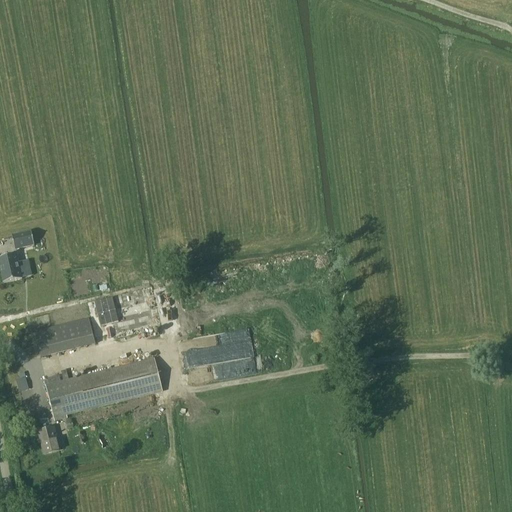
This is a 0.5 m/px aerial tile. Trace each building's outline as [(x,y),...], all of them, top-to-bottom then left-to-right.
[(31,233),(12,237),(15,251),(35,246),(31,233)] [(17,255),(0,259),(0,267),(4,284),(22,280),(17,255)] [(86,304),(90,319),(95,339),(115,334),(116,340),(162,328),(152,287),(86,304)] [(95,339),(90,319),(34,333),(41,359),(96,345),(95,339)] [(223,332),(223,341),(238,341),(238,342),(246,342),(246,332),(223,332)] [(182,354),(186,370),(251,357),(248,341),(182,354)] [(162,391),(155,361),(105,373),(87,378),(75,381),(48,388),(46,388),(53,419),(54,423),(68,420),(67,415),(162,391)] [(54,428),(38,432),(44,456),(60,452),(54,428)]
